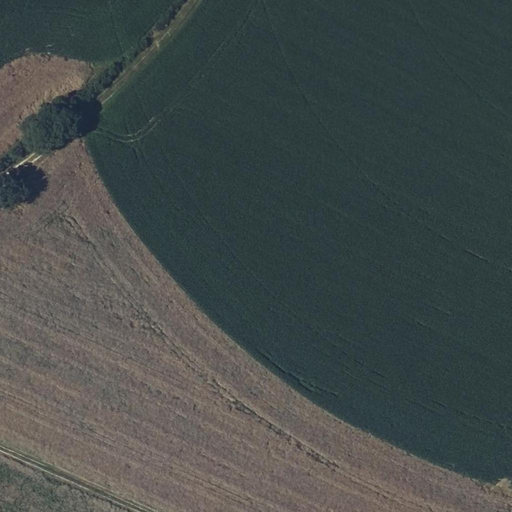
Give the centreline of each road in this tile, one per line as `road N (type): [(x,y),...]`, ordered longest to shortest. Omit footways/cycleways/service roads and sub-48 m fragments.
road 1 (track): [(0,176),(102,95),(181,0)]
road 2 (track): [(0,449),(136,511)]
